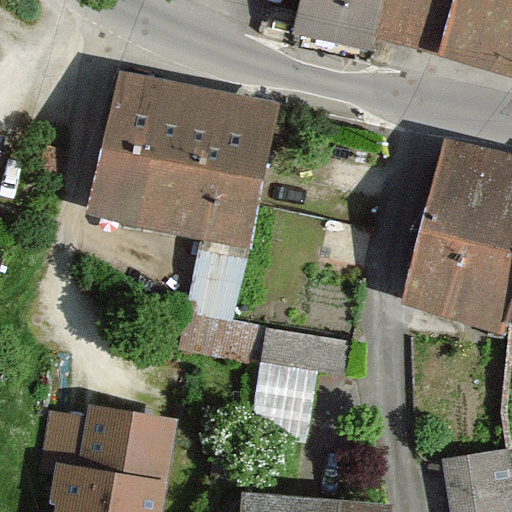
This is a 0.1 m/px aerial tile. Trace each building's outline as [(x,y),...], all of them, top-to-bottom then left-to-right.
[(371,41),(380,0),(304,0),(302,8),(299,23),(371,41)] [(380,0),(371,41),(418,52),(419,47),(431,50),(440,0),(380,0)] [(511,66),(511,0),(440,0),(431,50),(511,66)] [(273,108),(116,79),(103,144),(93,186),(128,193),(125,206),(221,223),(208,302),(239,306),(254,228),(262,173),(273,108)] [(47,137),(41,159),(57,166),(64,142),(47,137)] [(511,172),(448,155),(416,290),(511,318),(511,172)] [(57,166),(41,159),(32,188),(47,193),(57,166)] [(324,172),(265,163),(261,193),(319,202),(324,172)] [(335,339),(268,329),(264,361),(321,368),(331,369),(335,339)] [(335,339),(331,369),(351,372),(355,342),(335,339)] [(321,368),(264,361),(254,425),(313,433),(321,368)] [(152,511),(168,423),(98,411),(87,472),(72,470),(64,511),(152,511)] [(243,447),(215,444),(213,473),(228,474),(242,462),(243,447)] [(511,511),(511,464),(510,454),(447,466),(455,511),(511,511)]
